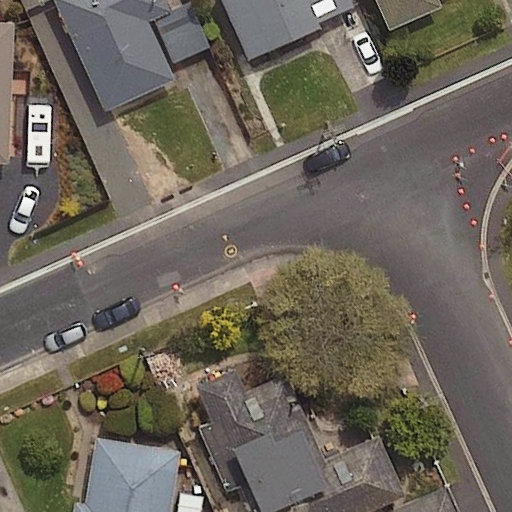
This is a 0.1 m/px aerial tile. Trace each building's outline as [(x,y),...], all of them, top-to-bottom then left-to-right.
[(174,8),(170,0),(58,0),(108,109),(178,77),(151,19),(174,8)] [(227,0),(253,57),(324,25),(322,19),(358,4),(356,0),(227,0)] [(381,0),(393,26),(445,4),(443,0),(381,0)] [(0,160),(13,160),(17,20),(0,19),(0,160)] [(250,391),(239,367),(202,384),(219,421),(206,428),(242,508),(252,503),(256,511),(369,511),(410,494),(383,435),(330,459),(290,372),(250,391)] [(173,511),(184,449),(100,436),(90,501),(79,500),(77,511),(173,511)] [(454,511),(443,484),(388,509),(389,511),(454,511)]
